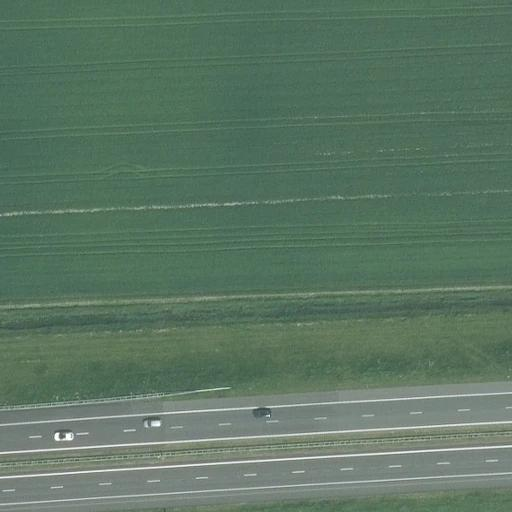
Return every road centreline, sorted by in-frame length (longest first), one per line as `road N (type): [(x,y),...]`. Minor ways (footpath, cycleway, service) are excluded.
road 1 (motorway): [(0,492),(511,460)]
road 2 (motorway): [(511,408),(0,439)]
